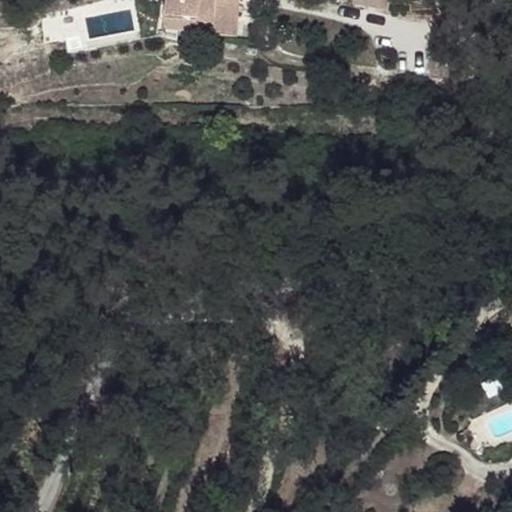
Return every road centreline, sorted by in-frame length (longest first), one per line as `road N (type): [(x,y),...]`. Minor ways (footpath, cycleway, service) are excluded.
road 1 (unclassified): [(511,222),(458,233),(236,337),(141,391),(102,425),(65,488),(36,510),(0,508)]
road 2 (residential): [(511,108),(470,91),(455,67),(472,29),(507,0)]
